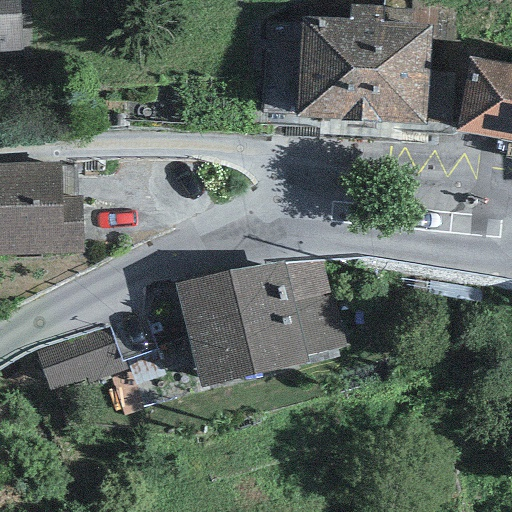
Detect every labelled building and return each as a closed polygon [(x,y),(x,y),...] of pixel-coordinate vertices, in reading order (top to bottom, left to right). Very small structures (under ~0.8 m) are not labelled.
[(18,0),(0,0),(0,62),(23,61),(18,0)] [(424,26),(306,19),(301,112),(418,119),(424,26)] [(511,63),(476,57),(463,131),(496,136),(506,138),(511,139),(511,63)] [(82,189),(0,189),(0,260),(81,261),(82,189)] [(284,255),(177,281),(200,377),(308,350),(286,262),(284,255)] [(64,392),(136,369),(125,337),(54,360),(64,392)]
